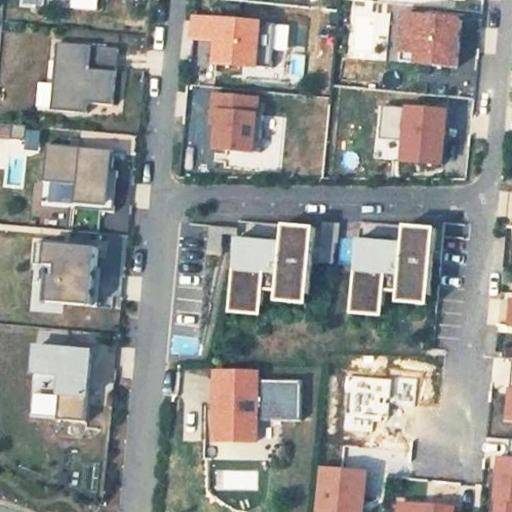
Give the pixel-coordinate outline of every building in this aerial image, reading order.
[(72,0),(72,12),(99,14),(100,0),(72,0)] [(461,23),(405,18),(402,55),(419,57),(418,67),(457,71),(461,23)] [(217,43),(215,66),(272,71),(276,28),(195,20),(193,40),(217,43)] [(119,109),(122,76),(124,52),(62,47),(56,114),(93,117),(94,107),(119,109)] [(419,57),(402,55),(401,65),(418,67),(419,57)] [(259,102),(214,98),(213,115),(219,115),(218,128),(215,152),(259,156),(263,118),(257,118),(259,102)] [(447,115),(383,109),(380,142),(399,144),(398,164),(437,167),(440,142),(445,142),(447,115)] [(25,129),(10,128),(9,143),(24,144),(25,129)] [(82,190),(80,204),(80,208),(107,211),(108,211),(112,175),(114,156),(53,149),(49,186),(82,190)] [(123,176),(112,175),(108,211),(107,211),(106,216),(118,217),(120,204),(123,176)] [(333,229),(318,228),(315,269),(329,270),(333,229)] [(306,267),(307,254),(310,255),(312,234),(279,231),(278,249),(271,249),(268,276),(262,276),(265,248),(233,245),(227,309),(230,309),(256,312),(259,312),(260,297),(276,298),(303,301),(306,301),(309,267),(306,267)] [(218,261),(221,233),(206,232),(203,260),(218,261)] [(427,301),(430,267),(427,267),(428,255),(431,255),(433,234),(401,232),(399,250),(392,249),(390,277),(384,276),(386,248),(353,246),(348,309),(351,310),(377,312),(380,312),(382,297),(397,298),(424,301),(427,301)] [(96,312),(102,253),(41,247),(38,269),(60,271),(59,281),(54,280),(51,307),(96,312)] [(268,276),(271,249),(265,248),(262,276),(268,276)] [(390,277),(392,249),(386,248),(384,276),(390,277)] [(302,310),(303,301),(276,298),(275,308),(302,310)] [(424,310),(424,301),(397,298),(396,307),(424,310)] [(255,320),(256,312),(230,309),(229,318),(255,320)] [(377,321),(377,312),(351,310),(350,319),(377,321)] [(72,356),(73,348),(64,348),(63,356),(72,356)] [(83,428),(89,358),(72,356),(63,356),(33,353),(31,378),(58,381),(54,425),(83,428)] [(298,427),(299,387),(254,386),(254,379),(212,378),(211,447),(253,448),(254,426),(298,427)] [(511,511),(511,462),(498,461),(493,511),(511,511)] [(366,511),(368,471),(319,469),(317,511),(366,511)]
